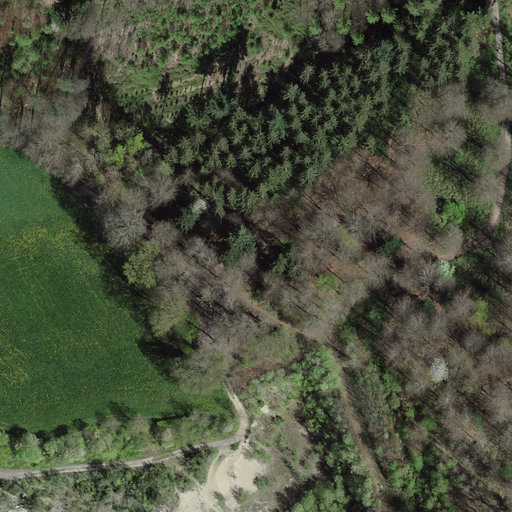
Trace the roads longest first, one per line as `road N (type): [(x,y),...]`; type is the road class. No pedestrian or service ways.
road 1 (track): [(493,0),(508,140),(490,231),(320,314),(225,350),(222,373)]
road 2 (track): [(0,475),(148,462),(236,441),(243,416),(222,373)]
